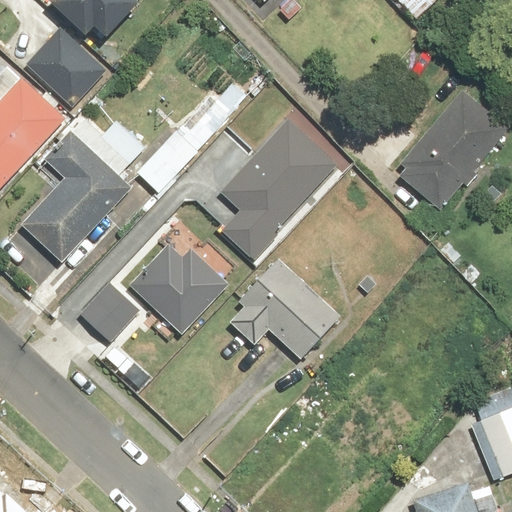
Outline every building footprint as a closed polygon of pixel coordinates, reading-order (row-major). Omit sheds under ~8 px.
[(106,23),(116,33),(149,0),(68,0),(98,31),(106,23)] [(403,0),(420,18),(439,0),(403,0)] [(68,27),(34,61),(78,105),(112,72),(68,27)] [(0,194),(75,119),(28,72),(0,100),(0,194)] [(188,116),(140,165),(167,191),(256,99),(236,79),(194,122),(188,116)] [(444,209),(511,129),(511,119),(473,87),(401,173),(444,209)] [(240,202),(221,222),(257,255),(346,158),(292,109),(222,186),(240,202)] [(125,173),(149,146),(115,117),(105,128),(89,114),(52,156),(70,172),(27,221),(72,260),(139,184),(125,173)] [(239,281),(179,228),(133,279),(192,333),(239,281)] [(282,253),(229,313),(262,343),(276,327),(311,359),(351,314),(282,253)] [(144,305),(113,279),(83,315),(114,341),(144,305)] [(162,327),(146,347),(162,361),(179,340),(162,327)] [(383,370),(324,428),(351,455),(362,444),(380,462),(428,414),(383,370)] [(511,406),(474,422),(498,480),(511,474),(511,406)] [(477,475),(415,493),(420,511),(507,511),(498,480),(480,485),(477,475)] [(20,511),(0,493),(0,511),(20,511)]
